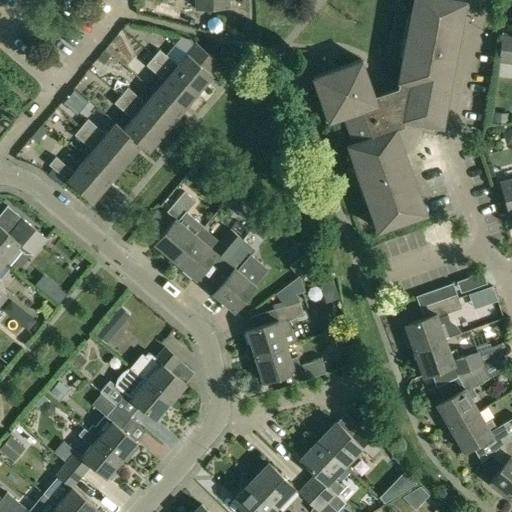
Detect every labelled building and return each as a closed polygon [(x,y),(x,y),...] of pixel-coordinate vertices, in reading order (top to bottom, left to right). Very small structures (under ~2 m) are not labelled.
[(228,0),(195,0),(196,9),(229,7),(228,0)] [(361,59),(312,76),(328,120),(344,115),(353,141),(347,143),(378,230),(426,213),(426,211),(419,214),(387,125),(402,119),(441,126),(448,88),(442,86),(457,1),(463,2),(464,0),(461,0),(411,0),(396,87),(367,97),(355,62),(361,60),(361,59)] [(502,35),(499,62),(511,63),(511,21),(504,21),(502,35)] [(159,50),(153,58),(197,94),(212,76),(210,74),(219,63),(195,43),(177,65),(159,50)] [(100,55),(97,59),(104,65),(107,61),(112,55),(105,49),(100,55)] [(137,58),(146,66),(153,58),(144,50),(137,58)] [(153,58),(146,66),(164,81),(154,92),(180,114),(197,94),(153,58)] [(127,88),(120,97),(164,133),(180,114),(154,92),(145,103),(127,88)] [(120,97),(114,104),(132,119),(123,130),(141,145),(140,146),(148,152),(164,133),(120,97)] [(495,114),(494,124),(506,124),(507,114),(495,114)] [(88,120),(81,127),(125,164),(140,146),(141,145),(123,130),(122,130),(115,124),(106,135),(88,120)] [(81,127),(74,136),(92,151),(85,160),(110,181),(125,164),(81,127)] [(56,157),(49,165),(67,180),(67,181),(92,202),(110,181),(85,160),(74,172),(56,157)] [(473,198),(489,197),(487,179),(472,180),(473,198)] [(511,179),(500,183),(507,209),(511,207),(511,179)] [(175,219),(155,243),(175,260),(195,236),(202,228),(204,227),(193,218),(186,212),(195,201),(184,192),(166,212),(175,219)] [(266,212),(252,230),(263,238),(277,221),(266,212)] [(0,227),(0,259),(4,263),(16,248),(25,255),(33,255),(46,239),(24,220),(11,236),(0,227)] [(195,236),(175,260),(196,278),(216,254),(225,261),(242,241),(242,240),(235,234),(231,231),(220,244),(202,228),(195,236)] [(234,269),(213,294),(233,311),(254,286),(268,270),(250,255),(254,250),(242,240),(242,241),(225,261),(234,269)] [(308,253),(290,266),(296,274),(297,276),(315,263),(314,261),(308,253)] [(287,284),(275,293),(278,297),(282,302),(293,298),(298,297),(295,294),(304,291),(299,275),(287,284)] [(54,285),(46,294),(57,304),(65,294),(54,285)] [(405,327),(401,332),(408,348),(413,348),(414,351),(445,340),(461,334),(457,329),(453,324),(450,322),(449,322),(446,314),(461,309),(457,295),(420,308),(423,319),(405,325),(405,327)] [(277,320),(246,330),(255,356),(286,346),(294,343),(296,339),(289,320),(303,316),(299,301),(298,297),(293,298),(282,302),(272,305),(274,309),(277,320)] [(23,319),(20,323),(28,330),(36,322),(32,318),(23,319)] [(101,326),(95,334),(105,342),(111,334),(101,326)] [(348,328),(332,333),(336,346),(352,342),(348,328)] [(445,340),(414,351),(423,376),(432,372),(437,387),(482,366),(482,365),(477,352),(458,359),(455,351),(450,353),(445,340)] [(286,346),(255,356),(263,382),(266,381),(293,372),(297,383),(326,373),(322,359),(300,366),(297,358),(291,360),(286,346)] [(141,354),(130,367),(171,402),(186,384),(171,371),(180,360),(165,348),(156,359),(147,352),(144,356),(141,354)] [(77,353),(70,362),(77,368),(85,359),(77,353)] [(445,400),(436,406),(449,428),(478,411),(471,399),(467,392),(472,389),(489,378),(482,366),(437,387),(445,400)] [(108,381),(100,391),(115,405),(131,418),(141,407),(156,420),(171,402),(130,367),(127,369),(121,373),(117,377),(114,386),(108,381)] [(59,380),(50,391),(60,399),(69,388),(59,380)] [(43,402),(40,406),(41,412),(45,416),(51,415),(55,410),(54,404),(49,401),(43,402)] [(93,425),(87,431),(122,461),(128,454),(132,457),(139,447),(136,444),(137,442),(122,430),(131,418),(115,405),(105,416),(112,423),(103,434),(93,425)] [(478,411),(449,428),(463,451),(472,446),(482,463),(490,456),(489,456),(498,448),(511,435),(511,418),(494,429),(490,421),(486,424),(478,411)] [(336,422),(318,441),(344,466),(362,448),(373,458),(382,449),(362,430),(354,439),(336,422)] [(75,451),(66,462),(82,476),(92,465),(107,478),(122,461),(87,431),(84,428),(78,435),(93,447),(83,458),(75,451)] [(60,434),(50,441),(59,453),(69,445),(60,434)] [(511,435),(498,448),(489,456),(490,456),(503,467),(490,483),(511,499),(511,497),(511,435)] [(10,437),(0,448),(0,449),(13,461),(24,448),(10,437)] [(318,441),(300,459),(318,476),(309,486),(328,504),(336,511),(345,503),(336,495),(337,495),(343,489),(332,479),(344,466),(318,441)] [(66,462),(56,475),(71,488),(82,476),(66,462)] [(268,464),(251,483),(277,507),(294,489),(268,464)] [(396,479),(380,497),(385,502),(407,489),(396,479)] [(251,483),(232,502),(242,511),(272,511),(277,507),(251,483)] [(309,486),(300,495),(313,508),(317,511),(320,511),(328,504),(309,486)] [(74,488),(58,506),(65,511),(94,511),(98,508),(74,488)]
